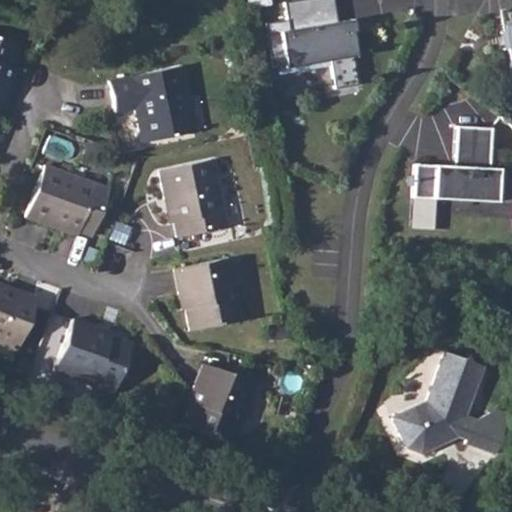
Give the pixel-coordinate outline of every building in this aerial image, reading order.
[(243,0),(245,8),(267,5),(266,0),(243,0)] [(332,0),(291,0),(282,2),(285,19),(263,23),(271,70),(329,60),(334,89),(357,84),(352,56),(355,55),(351,32),(354,32),(351,19),(337,21),(332,0)] [(0,99),(6,83),(2,81),(7,67),(15,45),(0,39),(0,99)] [(186,134),(180,104),(188,102),(179,66),(105,82),(112,113),(131,109),(139,144),(186,134)] [(412,186),(411,198),(495,202),(497,169),(487,168),(490,128),(455,126),(452,167),(413,164),(412,176),(408,176),(407,186),(412,186)] [(157,175),(163,200),(166,199),(169,214),(175,237),(224,227),(210,164),(157,175)] [(22,217),(50,227),(52,222),(76,231),(90,236),(106,190),(41,167),(22,217)] [(171,269),(177,295),(180,295),(184,310),(188,331),(239,321),(226,259),(171,269)] [(8,294),(0,291),(0,345),(16,351),(34,300),(10,291),(8,294)] [(102,336),(78,327),(64,322),(46,369),(111,393),(131,342),(104,332),(102,336)] [(480,365),(441,351),(424,399),(390,416),(404,447),(419,452),(445,439),(443,435),(447,433),(453,435),(463,439),(463,442),(493,453),(506,418),(489,411),(475,419),(462,415),(480,365)] [(202,365),(179,424),(230,444),(253,384),(202,365)]
